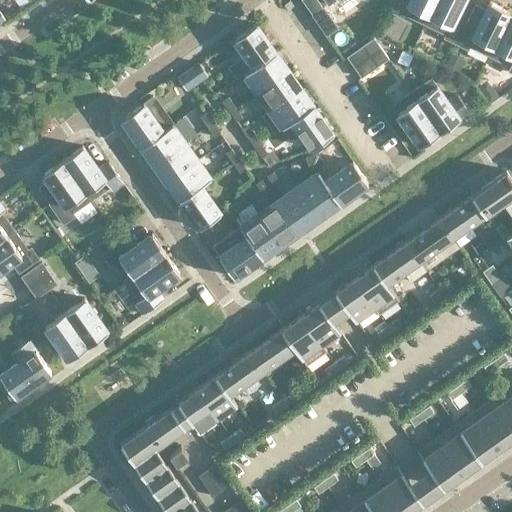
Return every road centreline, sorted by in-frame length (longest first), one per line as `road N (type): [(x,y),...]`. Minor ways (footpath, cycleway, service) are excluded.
road 1 (residential): [(253,326),(511,145)]
road 2 (residential): [(143,511),(96,443),(253,326)]
road 3 (residential): [(253,326),(96,114)]
road 4 (residential): [(259,0),(387,178)]
road 5 (residential): [(96,114),(253,0)]
